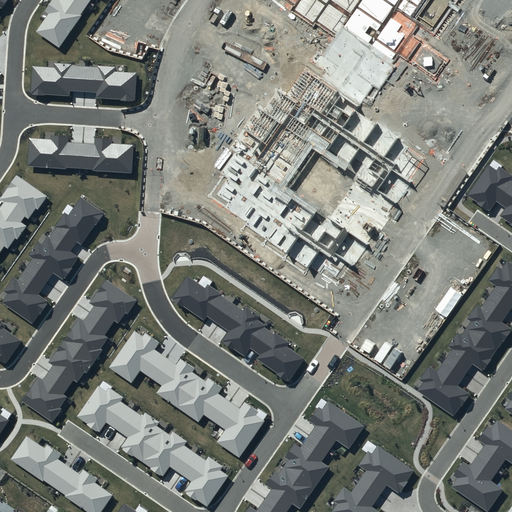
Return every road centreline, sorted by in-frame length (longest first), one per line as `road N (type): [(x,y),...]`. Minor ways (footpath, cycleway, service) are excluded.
road 1 (residential): [(291,394),(434,198)]
road 2 (residential): [(140,244),(150,287),(172,323),(291,394)]
road 3 (residential): [(140,244),(103,245),(0,369)]
road 4 (residential): [(440,511),(417,489),(511,353)]
road 5 (residential): [(191,511),(64,427)]
road 6 (residential): [(9,103),(153,109)]
road 7 (residential): [(215,511),(291,394)]
road 8 (residential): [(153,109),(140,244)]
